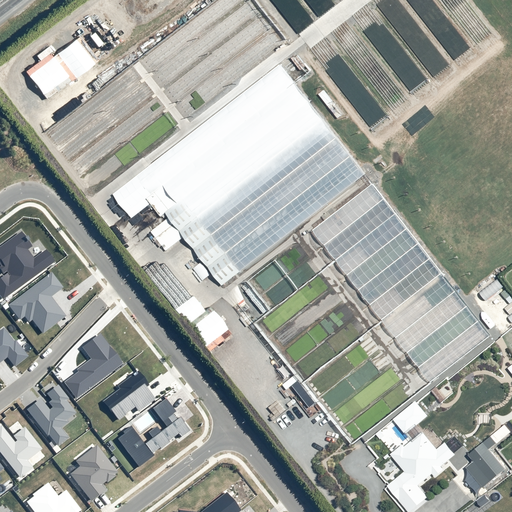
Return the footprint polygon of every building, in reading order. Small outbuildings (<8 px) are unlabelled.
[(142,191),(213,280),(354,170),(282,80),(142,191)] [(388,208),(364,178),(305,225),(329,255),(388,208)] [(482,329),(398,224),(339,271),(422,377),(482,329)] [(10,276),(9,277),(7,274),(0,279),(0,296),(2,300),(54,263),(46,251),(34,259),(28,250),(32,247),(21,232),(0,247),(0,270),(3,275),(7,272),(10,276)] [(154,266),(150,262),(144,268),(177,308),(174,311),(210,353),(220,364),(224,360),(219,355),(227,348),(222,342),(233,333),(213,310),(209,314),(193,295),(191,296),(164,266),(161,269),(157,264),(154,266)] [(63,288),(51,272),(8,306),(20,320),(24,317),(29,323),(32,321),(43,334),(66,316),(51,297),(63,288)] [(0,363),(7,358),(15,367),(28,357),(15,341),(14,342),(3,328),(0,330),(0,363)] [(77,369),(79,371),(65,382),(77,398),(123,363),(100,334),(82,347),(91,359),(77,369)] [(139,412),(155,399),(146,388),(149,385),(138,371),(118,387),(120,389),(103,403),(118,421),(135,408),(139,412)] [(66,401),(68,399),(57,385),(46,394),(52,401),(48,404),(52,408),(49,410),(40,399),(26,410),(47,436),(48,435),(57,447),(68,438),(61,428),(68,422),(67,421),(76,413),(66,401)] [(182,438),(191,432),(166,399),(153,409),(166,427),(144,444),(132,427),(116,439),(138,468),(180,436),(182,438)] [(417,399),(394,418),(408,434),(430,415),(417,399)] [(511,420),(506,424),(494,434),(500,442),(511,431),(511,420)] [(16,441),(14,443),(1,426),(0,427),(0,453),(19,479),(33,468),(28,461),(42,450),(25,428),(13,437),(16,441)] [(389,486),(402,501),(433,475),(435,477),(444,470),(442,467),(455,456),(445,443),(437,449),(423,432),(392,457),(406,471),(389,486)] [(480,495),(485,490),(483,488),(493,480),(508,467),(492,448),(500,442),(494,434),(471,454),(477,461),(468,468),(472,473),(465,479),(480,495)] [(118,472),(96,445),(76,462),(80,467),(70,475),(91,501),(105,490),(101,485),(106,482),(107,483),(116,476),(114,475),(118,472)] [(58,496),(48,483),(32,495),(34,497),(26,503),(33,511),(78,511),(81,510),(66,490),(58,496)] [(239,511),(241,511),(226,493),(201,511),(187,511),(178,511),(177,511),(239,511)]
